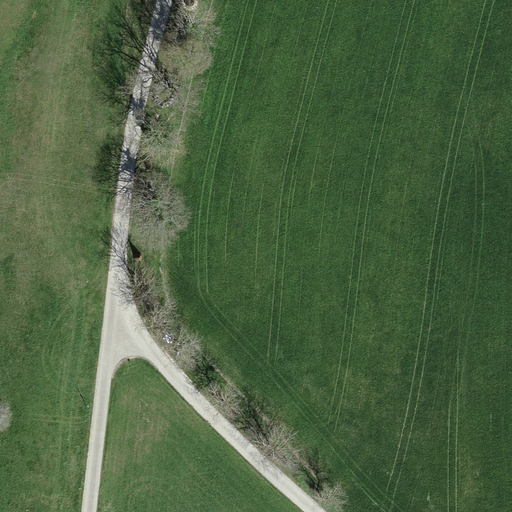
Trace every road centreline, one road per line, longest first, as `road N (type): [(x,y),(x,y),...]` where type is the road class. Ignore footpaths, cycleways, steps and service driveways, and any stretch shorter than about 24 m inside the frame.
road 1 (track): [(164,0),(134,158),(87,511)]
road 2 (track): [(315,511),(111,326)]
